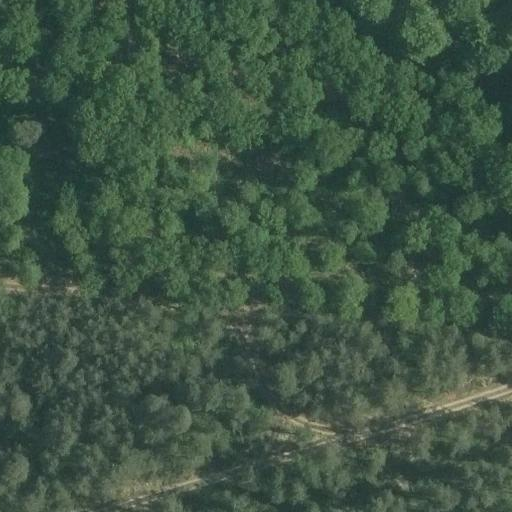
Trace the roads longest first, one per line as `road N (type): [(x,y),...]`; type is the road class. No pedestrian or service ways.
road 1 (track): [(511,388),(109,511)]
road 2 (track): [(0,293),(198,311),(256,356),(279,420),(342,440)]
